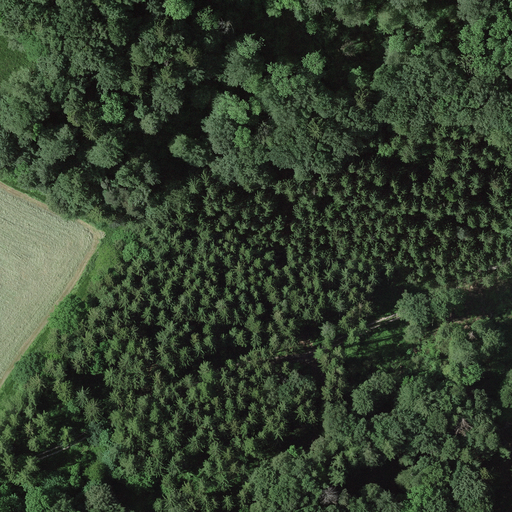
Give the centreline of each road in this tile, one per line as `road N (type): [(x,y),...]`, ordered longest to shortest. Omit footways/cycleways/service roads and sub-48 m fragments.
road 1 (track): [(0,469),(198,379),(313,353),(511,258)]
road 2 (track): [(511,119),(402,127),(316,151),(273,153),(261,158),(260,169),(511,218)]
road 3 (track): [(245,511),(322,421),(313,353)]
